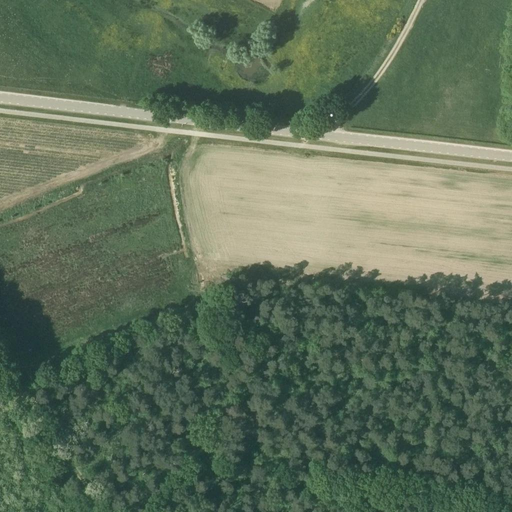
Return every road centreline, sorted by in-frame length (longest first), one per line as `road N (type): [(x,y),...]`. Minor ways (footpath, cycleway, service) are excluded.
road 1 (tertiary): [(511,157),(0,98)]
road 2 (track): [(309,134),(332,124),(380,74),(420,0)]
road 3 (track): [(104,511),(23,398),(0,396)]
